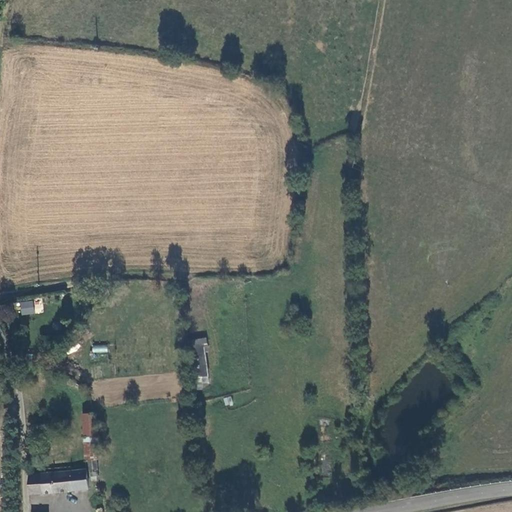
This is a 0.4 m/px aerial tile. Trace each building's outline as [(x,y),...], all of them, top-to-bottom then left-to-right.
[(33,300),(19,302),(21,315),(34,313),(33,300)] [(72,327),(71,324),(70,322),(66,322),(64,324),(64,328),(65,330),(69,331),(72,329),(72,327)] [(191,379),(208,377),(204,339),(188,340),(191,379)] [(223,398),(225,406),(233,404),(231,396),(223,398)] [(93,458),(96,458),(105,457),(104,434),(106,434),(105,412),(90,412),(93,458)] [(335,444),(349,445),(349,430),(335,429),(335,444)] [(105,457),(96,458),(97,474),(106,473),(105,457)] [(90,489),(87,470),(36,477),(37,499),(80,492),(79,490),(90,489)]
